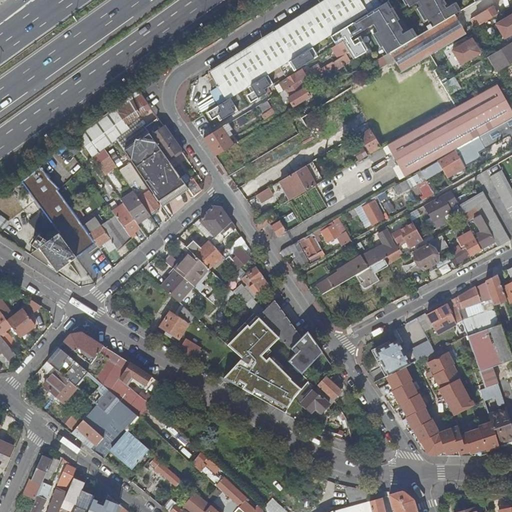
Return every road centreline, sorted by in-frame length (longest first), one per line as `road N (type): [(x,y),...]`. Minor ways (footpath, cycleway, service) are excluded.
road 1 (secondary): [(79,312),(303,447),(358,470),(415,474)]
road 2 (residential): [(300,0),(177,74),(168,105),(221,186)]
road 3 (motorway): [(0,142),(198,0)]
road 4 (residential): [(335,347),(511,252)]
road 5 (residential): [(221,186),(335,347)]
road 6 (residential): [(79,312),(221,186)]
road 7 (motorway): [(0,97),(133,0)]
road 8 (residential): [(335,347),(415,474)]
road 9 (residential): [(143,511),(40,427)]
